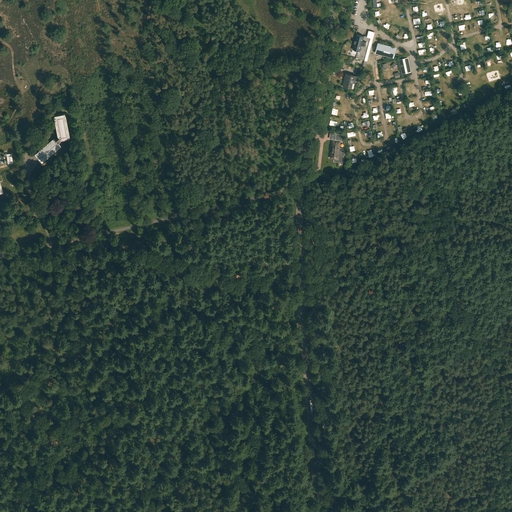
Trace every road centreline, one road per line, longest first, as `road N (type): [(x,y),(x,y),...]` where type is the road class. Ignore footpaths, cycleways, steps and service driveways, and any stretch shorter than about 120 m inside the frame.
road 1 (tertiary): [(317,511),(299,188)]
road 2 (unclassified): [(0,257),(299,188)]
road 3 (tertiary): [(299,188),(334,0)]
road 4 (track): [(446,222),(477,121),(511,97)]
